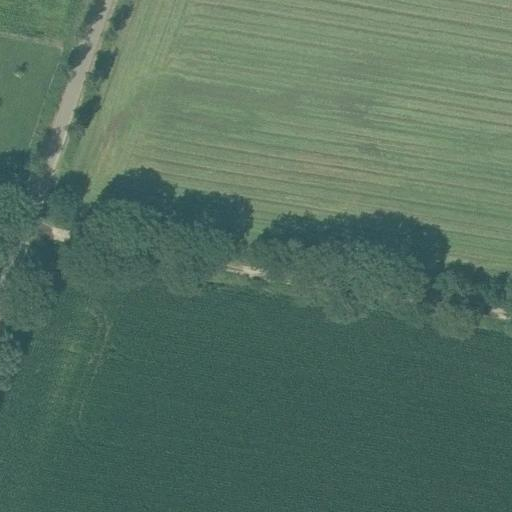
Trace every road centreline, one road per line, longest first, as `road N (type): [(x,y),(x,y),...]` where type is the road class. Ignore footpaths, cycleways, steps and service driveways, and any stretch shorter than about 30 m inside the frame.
road 1 (track): [(511,315),(0,229)]
road 2 (unclassified): [(0,307),(98,0)]
